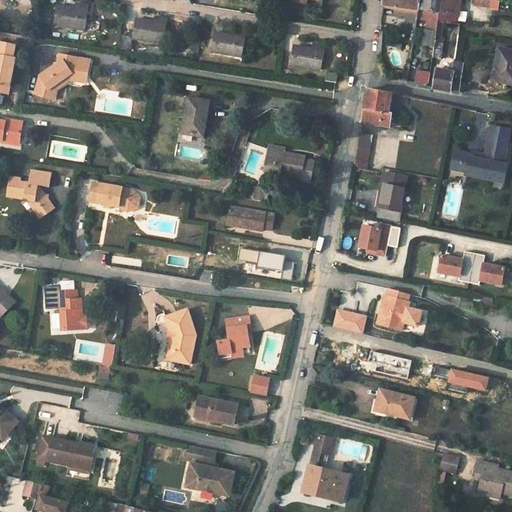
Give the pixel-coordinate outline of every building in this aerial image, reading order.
[(419,0),(381,0),(380,6),(418,12),(418,9),(419,0)] [(419,0),(418,9),(439,11),(440,0),(419,0)] [(443,22),(445,13),(458,15),(460,0),(440,0),(439,11),(438,21),(443,22)] [(472,0),(472,5),(511,13),(511,3),(494,0),(472,0)] [(55,8),(51,27),(83,33),(87,9),(75,6),(74,11),(55,8)] [(134,21),(131,40),(162,46),(166,22),(154,20),(153,25),(134,21)] [(441,41),(443,22),(438,21),(437,24),(436,32),(433,56),(442,58),(445,42),(441,41)] [(427,22),(426,31),(436,32),(437,24),(427,22)] [(436,32),(426,31),(424,45),(431,46),(430,55),(433,56),(436,32)] [(211,35),(209,53),(240,58),(244,35),(230,32),(230,37),(211,35)] [(125,53),(128,37),(121,36),(119,52),(125,53)] [(2,44),(0,43),(0,84),(8,86),(13,59),(12,59),(14,47),(2,45),(2,44)] [(292,48),(289,66),(321,72),(325,49),(312,46),(311,51),(292,48)] [(511,51),(497,49),(491,80),(511,84),(511,51)] [(56,88),(67,80),(76,82),(78,75),(85,77),(88,67),(72,63),(72,60),(58,56),(55,64),(40,79),(36,95),(52,100),(56,88)] [(436,70),(433,90),(449,94),(450,89),(453,72),(436,70)] [(337,86),(339,75),(327,72),(326,84),(337,86)] [(431,75),(422,73),(421,82),(428,84),(430,80),(431,75)] [(0,84),(0,93),(7,95),(8,86),(0,84)] [(360,125),(389,130),(392,114),(388,114),(391,94),(366,90),(360,125)] [(184,102),(179,134),(200,138),(206,105),(184,102)] [(19,145),(23,122),(6,120),(5,122),(0,121),(0,139),(3,140),(2,142),(19,145)] [(507,172),(509,166),(504,165),(511,130),(493,126),(490,143),(481,141),(478,156),(472,155),(456,151),(452,169),(467,172),(499,178),(500,171),(507,172)] [(356,149),(367,151),(369,139),(358,137),(356,149)] [(478,156),(481,141),(475,141),(472,155),(478,156)] [(298,180),(307,181),(311,161),(302,159),(303,157),(281,152),(281,154),(276,153),(278,147),(268,145),(263,171),(299,177),(298,180)] [(363,172),(367,151),(356,149),(354,163),(359,171),(363,172)] [(40,217),(45,224),(60,213),(54,205),(53,203),(54,202),(54,198),(49,197),(46,193),(47,188),(56,189),(56,187),(57,183),(58,173),(35,169),(34,179),(33,183),(27,182),(27,178),(14,176),(12,191),(11,195),(30,198),(29,201),(39,202),(42,206),(40,217)] [(505,183),(507,172),(500,171),(499,178),(467,172),(467,175),(505,183)] [(388,189),(382,220),(403,224),(412,181),(405,179),(388,176),(385,188),(388,189)] [(96,200),(132,206),(134,209),(143,204),(145,194),(134,188),(135,188),(99,182),(96,200)] [(290,207),(303,209),(305,209),(308,200),(292,197),(291,197),(290,199),(287,198),(286,206),(290,207)] [(270,231),(273,217),(229,208),(226,222),(242,225),(241,230),(262,234),(263,229),(270,231)] [(392,229),(363,223),(357,251),(386,257),(392,229)] [(506,267),(484,263),(485,255),(464,251),(463,258),(441,255),(437,276),(503,287),(506,267)] [(0,317),(3,320),(17,303),(10,296),(7,298),(4,295),(0,290),(0,317)] [(387,290),(380,325),(404,330),(408,310),(402,309),(405,294),(387,290)] [(86,320),(85,309),(85,304),(83,304),(82,304),(82,294),(62,295),(62,305),(63,331),(63,333),(78,333),(86,333),(91,333),(94,329),(94,324),(90,320),(86,320)] [(460,296),(458,306),(471,310),(474,299),(460,296)] [(363,334),(368,316),(338,308),(333,327),(363,334)] [(175,335),(178,345),(177,351),(174,364),(196,369),(199,354),(201,345),(203,337),(200,329),(198,321),(194,310),(176,317),(169,319),(170,323),(173,330),(176,329),(177,334),(178,334),(174,335),(175,335)] [(231,334),(235,356),(248,354),(250,354),(248,344),(254,343),(253,338),(253,333),(258,333),(256,320),(229,324),(231,334)] [(117,370),(119,359),(110,357),(108,369),(110,369),(117,370)] [(110,369),(108,379),(125,381),(126,372),(117,370),(110,369)] [(280,401),(284,383),(270,380),(266,398),(280,401)] [(380,394),(375,414),(410,423),(416,403),(380,394)] [(241,406),(203,398),(199,417),(214,420),(213,424),(225,427),(226,424),(237,426),(241,406)] [(0,440),(1,441),(17,423),(1,410),(0,411),(0,440)] [(331,455),(335,438),(320,435),(316,452),(331,455)] [(89,471),(90,468),(92,458),(89,458),(91,446),(79,444),(79,446),(51,440),(46,462),(89,471)] [(188,461),(203,465),(206,451),(191,448),(188,461)] [(215,467),(218,454),(208,451),(206,451),(203,465),(215,467)] [(327,470),(331,455),(316,452),(312,467),(327,470)] [(464,462),(445,458),(442,473),(461,478),(464,462)] [(197,492),(220,497),(220,493),(232,496),(237,475),(225,473),(224,480),(200,474),(202,467),(191,465),(187,486),(198,488),(197,492)] [(485,480),(481,496),(494,499),(496,493),(505,495),(511,497),(511,475),(500,472),(501,469),(482,465),(479,476),(488,478),(487,481),(485,480)] [(200,474),(224,480),(225,473),(202,467),(200,474)] [(345,502),(351,476),(327,470),(312,467),(306,492),(345,502)] [(504,501),(505,495),(496,493),(494,499),(504,501)] [(36,511),(64,511),(67,505),(40,498),(40,500),(36,499),(35,502),(39,503),(36,511)]
